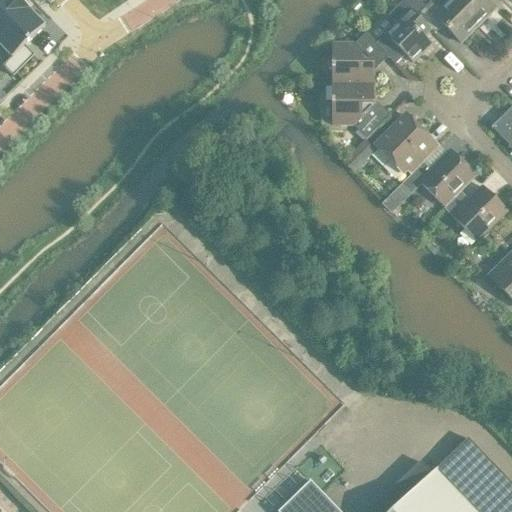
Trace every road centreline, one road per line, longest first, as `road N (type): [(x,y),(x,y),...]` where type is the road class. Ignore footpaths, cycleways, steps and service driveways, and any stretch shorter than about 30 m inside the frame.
road 1 (residential): [(511,176),(455,120),(511,63)]
road 2 (residential): [(101,36),(0,138)]
